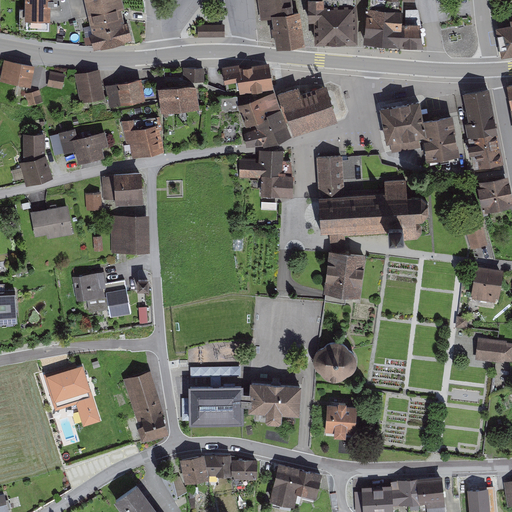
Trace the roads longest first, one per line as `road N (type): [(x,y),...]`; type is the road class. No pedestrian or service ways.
road 1 (secondary): [(348,62),(246,52),(59,55),(0,44)]
road 2 (residential): [(511,466),(358,472),(230,444),(176,443)]
road 3 (residential): [(176,443),(150,162)]
road 4 (residential): [(374,65),(367,111),(342,126),(282,145),(150,162)]
road 5 (residential): [(150,162),(0,194)]
road 6 (residential): [(176,443),(50,511)]
